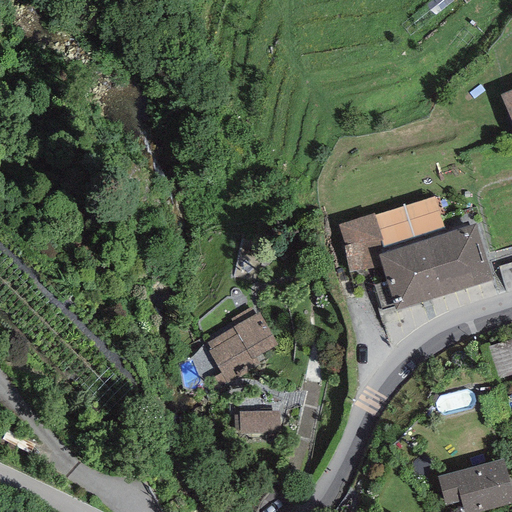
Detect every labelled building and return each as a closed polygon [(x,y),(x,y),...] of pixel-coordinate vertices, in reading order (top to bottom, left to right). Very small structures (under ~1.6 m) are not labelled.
[(511,89),(499,94),(511,123),(511,89)] [(374,213),(338,225),(343,246),(348,273),(381,267),(378,255),(376,246),(380,246),(380,241),(383,240),(374,213)] [(475,225),(378,255),(381,267),(395,311),(493,281),(475,225)] [(233,328),(207,343),(210,349),(207,351),(220,373),(212,377),(223,397),(235,390),(230,382),(260,365),(256,357),(278,345),(259,312),(232,327),(233,328)] [(239,415),(234,415),(234,432),(239,432),(239,434),(280,434),(280,411),(239,411),(239,415)] [(511,491),(503,459),(437,477),(445,506),(460,502),(463,511),(479,511),(511,503),(511,491)]
